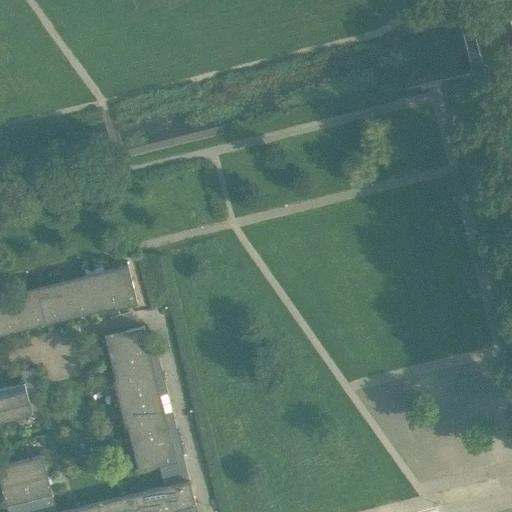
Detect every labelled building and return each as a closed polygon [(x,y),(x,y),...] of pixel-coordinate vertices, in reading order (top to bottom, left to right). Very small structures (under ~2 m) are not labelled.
[(103,270),(104,274),(105,273),(114,306),(113,306),(113,309),(137,303),(127,264),(103,270)] [(114,306),(105,273),(104,274),(103,270),(82,275),(83,279),(92,312),(113,306),(114,306)] [(92,312),(83,279),(82,275),(60,281),(61,284),(69,317),(92,312)] [(69,317),(61,284),(60,281),(38,286),(39,290),(47,323),(69,317)] [(47,323),(39,290),(38,286),(16,292),(17,295),(25,328),(47,323)] [(25,328),(17,295),(16,292),(0,295),(0,324),(2,334),(25,328)] [(57,511),(56,511),(53,496),(42,454),(0,464),(0,481),(7,511),(197,511),(156,346),(148,348),(143,325),(104,335),(115,379),(113,380),(124,426),(127,425),(138,469),(159,464),(164,485),(57,511)] [(24,382),(1,387),(9,420),(32,414),(29,401),(40,398),(33,368),(21,371),(24,382)] [(1,387),(0,387),(0,422),(9,420),(1,387)]
